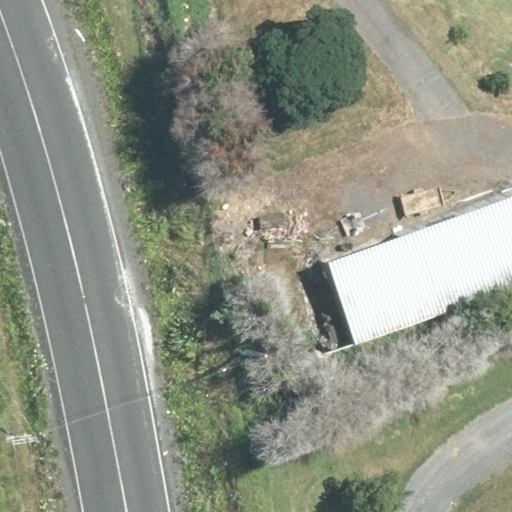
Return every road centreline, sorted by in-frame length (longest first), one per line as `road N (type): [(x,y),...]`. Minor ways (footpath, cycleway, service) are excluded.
road 1 (tertiary): [(0,20),(72,252),(126,511)]
road 2 (track): [(407,511),(511,422)]
